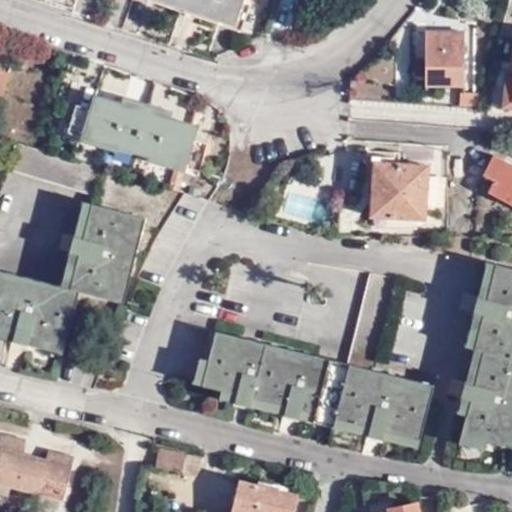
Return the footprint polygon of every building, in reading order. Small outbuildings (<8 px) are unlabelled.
[(148,0),(150,1),(149,0),(164,0),(224,20),(223,25),(235,29),(244,0),(148,0)] [(464,86),(464,32),(426,31),(426,86),(464,86)] [(0,106),(11,75),(0,70),(0,106)] [(511,70),(506,70),(502,109),(511,109),(511,70)] [(459,91),(458,104),(478,105),(479,92),(459,91)] [(69,134),(199,172),(207,145),(193,141),(198,126),(171,118),(172,112),(124,98),(123,104),(95,95),(90,112),(77,108),(69,134)] [(95,196),(103,169),(17,143),(9,169),(95,196)] [(483,176),(494,181),(488,193),(511,206),(511,165),(493,155),(483,176)] [(424,220),(428,166),(374,162),(370,217),(424,220)] [(289,189),(283,212),(326,224),(333,200),(289,189)] [(338,201),(337,235),(354,236),(355,204),(338,201)] [(83,239),(92,204),(83,202),(74,236),(83,239)] [(70,289),(79,291),(124,303),(146,218),(92,204),(83,239),(74,236),(70,253),(79,255),(70,289)] [(61,287),(70,289),(79,255),(70,253),(61,286),(61,287)] [(486,299),(495,264),(486,262),(478,296),(486,299)] [(461,434),(462,435),(487,441),(511,448),(511,268),(495,264),(486,299),(478,296),(473,313),(482,315),(473,348),(474,349),(483,351),(474,384),(465,382),(464,382),(461,398),(470,400),(466,415),(461,434)] [(65,346),(79,291),(70,289),(61,287),(61,286),(0,270),(0,328),(15,332),(13,340),(13,341),(28,345),(29,344),(31,336),(65,346)] [(371,273),(348,365),(216,331),(202,385),(221,390),(219,399),(418,449),(434,386),(376,371),(399,279),(371,273)] [(482,315),(473,313),(464,346),(473,348),(482,315)] [(0,337),(13,340),(15,332),(0,328),(0,337)] [(63,354),(65,346),(31,336),(29,344),(63,354)] [(474,349),(465,382),(474,384),(483,351),(474,349)] [(458,414),(466,415),(470,400),(461,398),(458,414)] [(0,448),(2,449),(0,456),(0,484),(12,488),(62,500),(73,458),(50,452),(48,461),(22,454),(24,439),(0,433),(0,448)] [(487,441),(462,435),(459,444),(484,450),(487,441)] [(183,474),(186,454),(158,448),(155,467),(183,474)] [(200,457),(186,454),(183,474),(196,477),(200,457)] [(293,511),(297,495),(239,481),(231,511),(293,511)] [(12,488),(0,484),(0,496),(9,499),(12,488)]
